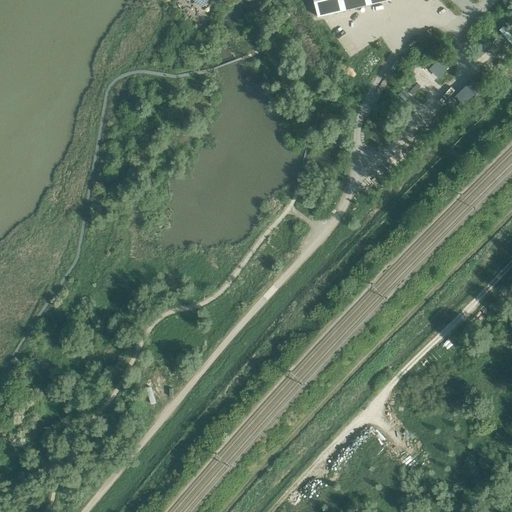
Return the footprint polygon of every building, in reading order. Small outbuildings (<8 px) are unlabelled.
[(313,0),(318,17),(390,0),(313,0)] [(499,62),(507,57),(505,53),(496,58),(499,62)] [(432,66),(441,75),(450,65),(440,57),(432,66)] [(464,92),(473,101),(483,91),(474,82),(464,92)] [(421,105),(426,111),(444,94),(439,88),(421,105)]
